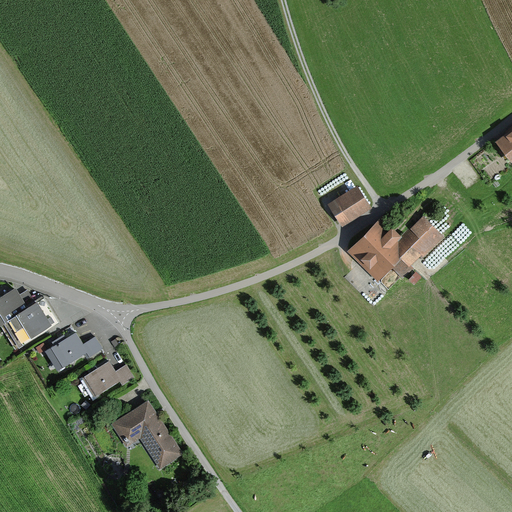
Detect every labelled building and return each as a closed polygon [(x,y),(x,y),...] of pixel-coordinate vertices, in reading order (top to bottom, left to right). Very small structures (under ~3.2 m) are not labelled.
[(511,129),(499,139),(511,157),(511,129)] [(356,181),(330,199),(344,221),(371,203),(356,181)] [(376,224),(349,249),(379,282),(402,260),(411,270),(447,236),(426,212),(404,233),(396,224),(386,234),(376,224)] [(0,295),(0,320),(25,306),(14,287),(0,295)] [(11,321),(24,341),(56,320),(44,300),(11,321)] [(84,342),(76,328),(45,347),(59,368),(84,352),(89,360),(105,349),(96,335),(84,342)] [(108,361),(82,376),(94,398),(132,376),(125,363),(113,370),(108,361)] [(153,399),(113,424),(129,450),(142,442),(158,468),(185,451),(153,399)]
